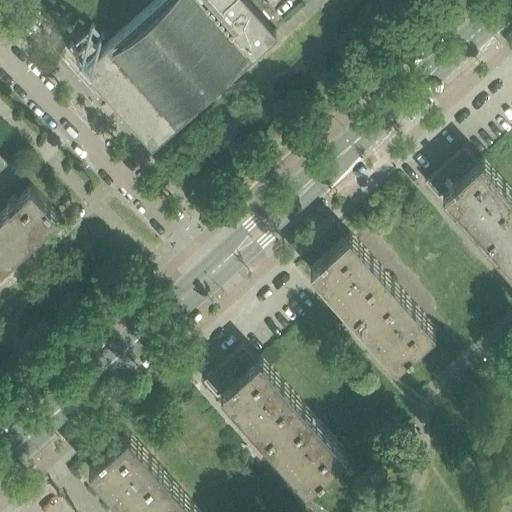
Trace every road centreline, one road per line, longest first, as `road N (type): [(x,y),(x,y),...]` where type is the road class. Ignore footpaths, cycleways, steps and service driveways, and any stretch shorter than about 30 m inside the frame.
road 1 (tertiary): [(216,270),(511,3)]
road 2 (residential): [(216,270),(0,54)]
road 3 (tertiary): [(0,464),(216,270)]
